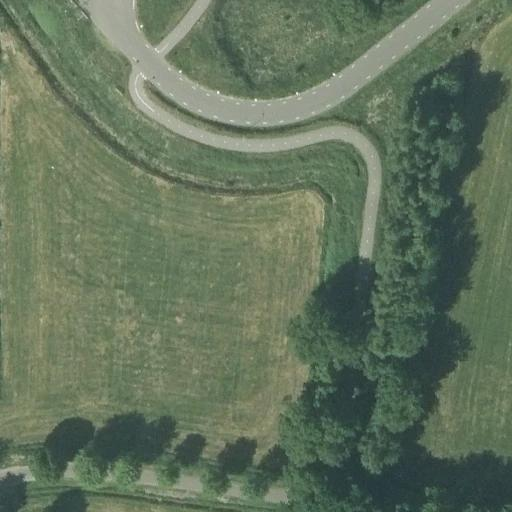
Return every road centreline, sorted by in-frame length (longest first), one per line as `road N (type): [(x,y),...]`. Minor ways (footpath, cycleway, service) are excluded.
road 1 (tertiary): [(454,0),(337,92),(270,116),(229,114),(184,96),(88,1)]
road 2 (unclassified): [(0,482),(109,475),(347,509)]
